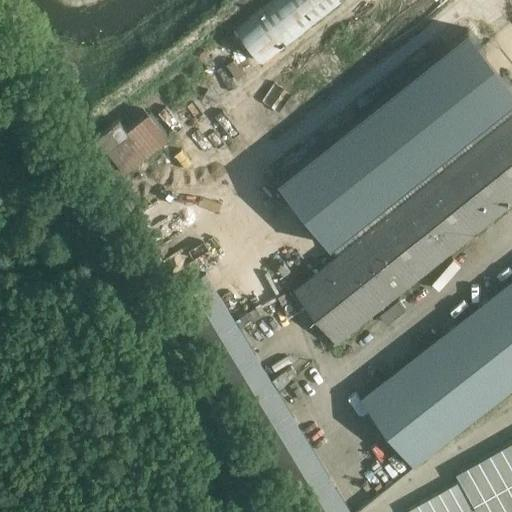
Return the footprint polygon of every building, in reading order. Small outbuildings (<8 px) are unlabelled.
[(343,0),(274,0),(236,29),(262,64),(344,1),(343,0)] [(511,84),(469,30),(279,180),(338,254),(511,115),(511,84)] [(104,153),(125,178),(169,140),(148,115),(104,153)] [(511,115),(338,254),(294,288),(338,342),(511,203),(511,115)] [(349,511),(276,389),(207,272),(174,291),(243,409),(304,511),(349,511)] [(511,279),(361,398),(415,467),(511,390),(511,279)] [(511,441),(502,447),(511,464),(511,441)] [(511,464),(502,447),(491,454),(509,485),(511,483),(511,464)] [(491,454),(480,460),(498,491),(509,485),(491,454)] [(480,460),(469,466),(486,498),(498,491),(480,460)] [(469,466),(457,473),(461,480),(475,504),(486,498),(469,466)] [(461,480),(451,486),(465,511),(469,511),(477,508),(475,504),(461,480)] [(511,511),(511,490),(509,485),(498,491),(509,511),(511,511)] [(465,511),(451,486),(440,492),(451,511),(465,511)] [(509,511),(498,491),(486,498),(494,511),(509,511)] [(451,511),(440,492),(430,498),(437,511),(451,511)] [(437,511),(430,498),(419,504),(423,511),(437,511)] [(494,511),(486,498),(475,504),(477,508),(479,511),(494,511)]
